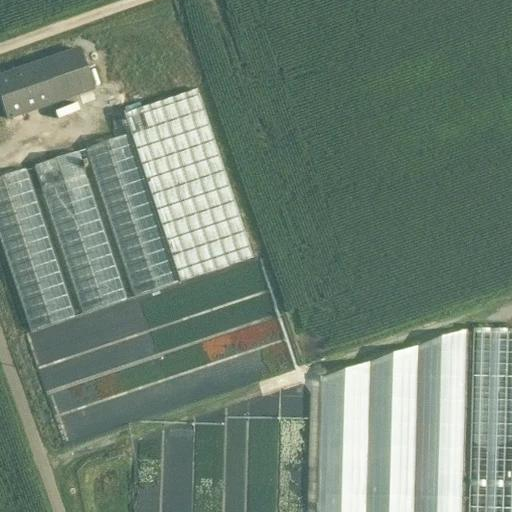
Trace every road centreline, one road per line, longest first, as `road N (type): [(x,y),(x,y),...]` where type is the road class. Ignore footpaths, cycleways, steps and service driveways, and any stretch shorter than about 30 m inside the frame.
road 1 (unclassified): [(58,511),(0,346)]
road 2 (track): [(0,49),(146,0)]
